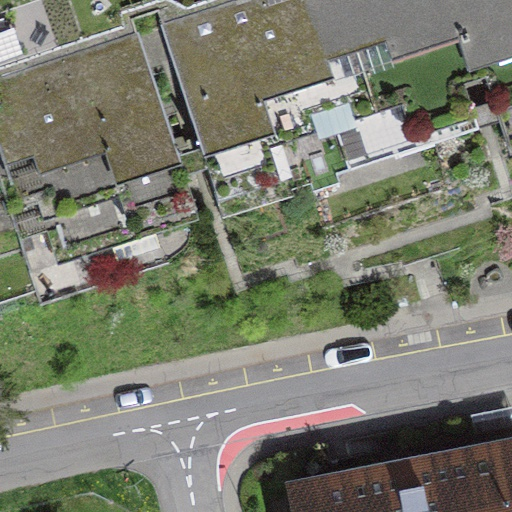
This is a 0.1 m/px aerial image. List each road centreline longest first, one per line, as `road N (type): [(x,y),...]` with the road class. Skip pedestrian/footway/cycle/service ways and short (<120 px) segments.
road 1 (residential): [(511,372),(121,435)]
road 2 (residential): [(121,435),(0,458)]
